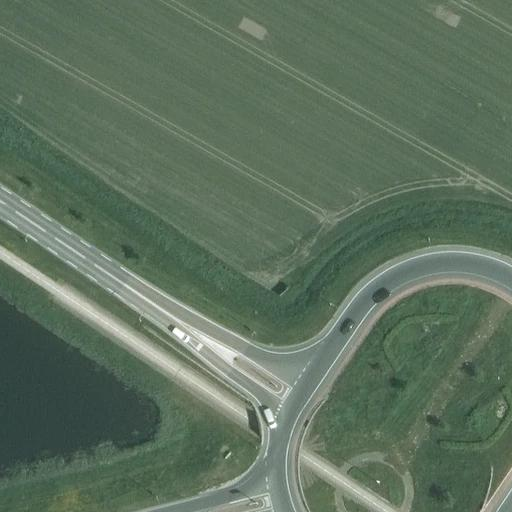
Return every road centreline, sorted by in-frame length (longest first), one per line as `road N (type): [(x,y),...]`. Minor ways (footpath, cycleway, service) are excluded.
road 1 (trunk): [(511,279),(447,262),(402,272),(362,303),(305,383)]
road 2 (primary): [(163,311),(0,201)]
road 3 (primary): [(163,311),(284,415)]
road 4 (primary): [(305,383),(163,311)]
